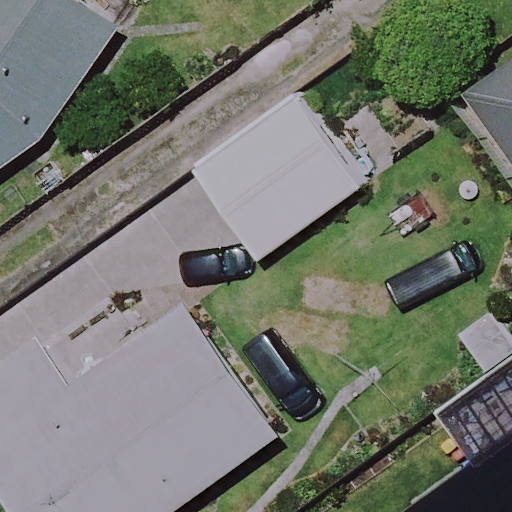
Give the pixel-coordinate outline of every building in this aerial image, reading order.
[(0,0),(0,176),(44,145),(125,32),(80,0),(0,0)] [(511,71),(473,101),(511,151),(511,71)] [(368,187),(302,96),(200,171),(267,261),(368,187)] [(183,511),(288,435),(193,307),(81,390),(43,339),(0,371),(0,476),(26,511),(183,511)] [(511,394),(464,427),(511,498),(511,394)]
